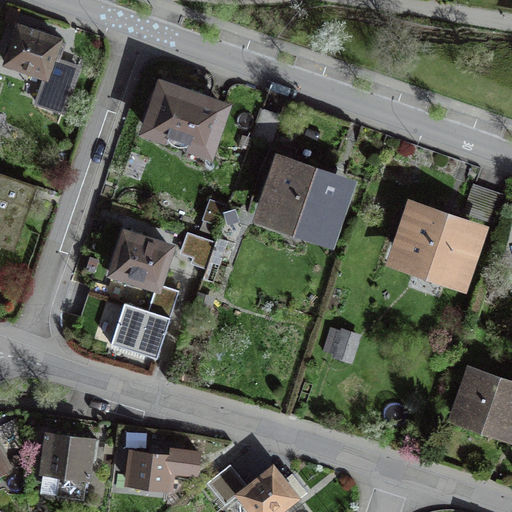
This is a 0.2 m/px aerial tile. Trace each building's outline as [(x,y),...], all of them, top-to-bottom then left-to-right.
[(63,46),(10,30),(0,63),(0,71),(51,87),(63,46)] [(223,106),(156,87),(142,134),(209,153),(223,106)] [(280,117),(260,110),(249,137),(269,144),(280,117)] [(351,184),(268,158),(247,225),(330,251),(351,184)] [(37,197),(0,183),(0,258),(13,263),(37,197)] [(505,194),(473,183),(462,213),(490,222),(495,224),(505,194)] [(462,213),(408,194),(385,262),(467,290),(490,222),(462,213)] [(112,275),(131,280),(158,288),(170,247),(124,233),(112,275)] [(227,240),(215,237),(212,250),(205,274),(203,280),(214,284),(227,240)] [(212,250),(190,242),(182,266),(205,274),(212,250)] [(175,293),(158,288),(131,280),(112,346),(156,358),(175,293)] [(511,449),(511,386),(462,371),(444,431),(511,451),(511,449)] [(100,443),(58,440),(53,504),(94,508),(100,443)] [(202,455),(139,451),(136,495),(168,497),(169,481),(200,483),(202,455)] [(0,460),(0,481),(10,476),(0,460)] [(282,462),(243,492),(258,511),(281,511),(306,493),(282,462)]
